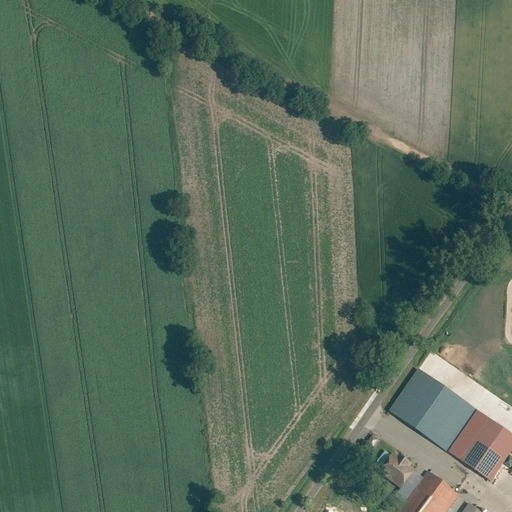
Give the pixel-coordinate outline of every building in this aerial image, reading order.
[(423,374),(396,415),(450,450),(477,409),(423,374)] [(511,450),(511,432),(490,418),(463,460),(493,479),(511,450)] [(365,445),(373,450),(379,440),(372,435),(365,445)] [(372,471),(405,492),(416,474),(409,470),(413,463),(399,454),(395,461),(383,454),(372,471)] [(441,511),(456,493),(428,471),(395,511),(441,511)]
